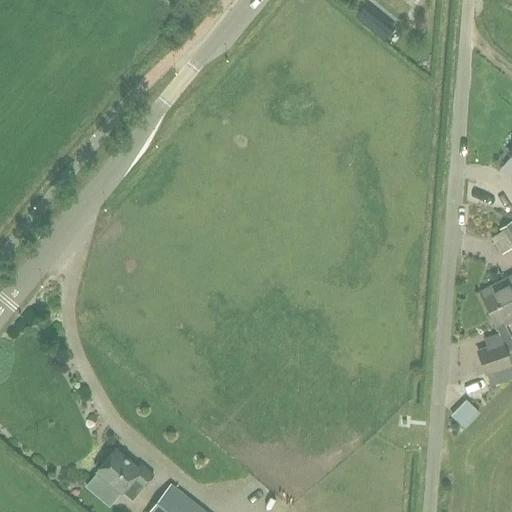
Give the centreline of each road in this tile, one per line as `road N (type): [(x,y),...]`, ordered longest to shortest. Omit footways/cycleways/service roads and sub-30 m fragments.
road 1 (residential): [(431,511),(470,0)]
road 2 (tertiary): [(0,316),(253,0)]
